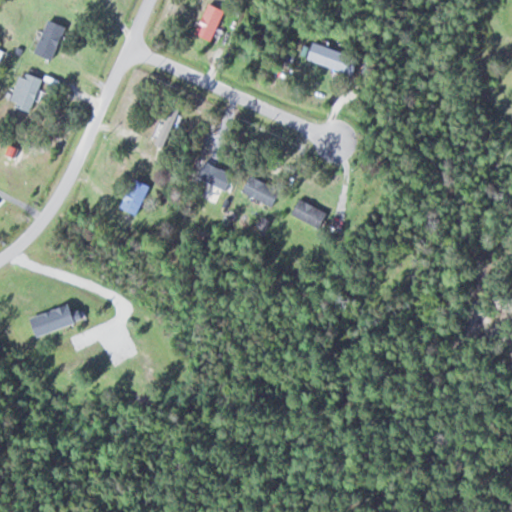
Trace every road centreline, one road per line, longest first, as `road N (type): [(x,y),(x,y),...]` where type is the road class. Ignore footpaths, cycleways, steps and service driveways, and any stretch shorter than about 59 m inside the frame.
road 1 (residential): [(0,254),(47,210),(148,0)]
road 2 (residential): [(129,47),(333,142)]
